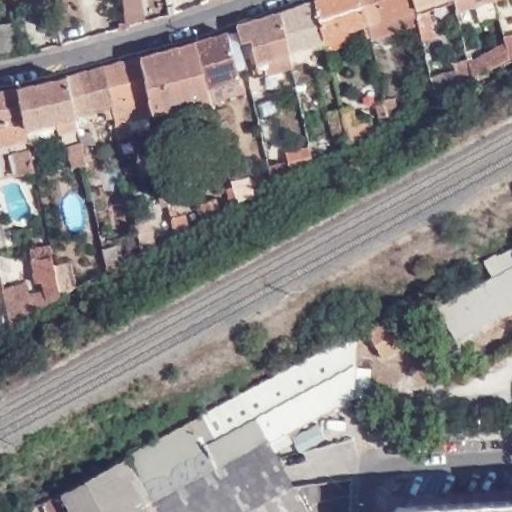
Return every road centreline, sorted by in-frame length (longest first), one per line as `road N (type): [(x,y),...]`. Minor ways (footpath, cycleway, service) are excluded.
road 1 (residential): [(0,74),(249,0)]
road 2 (residential): [(365,511),(371,477),(396,466),(511,459)]
